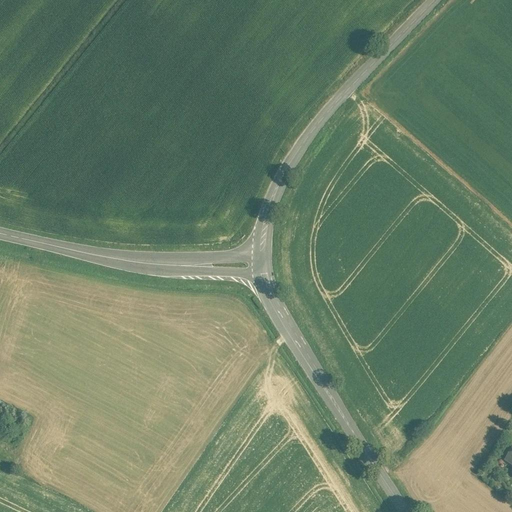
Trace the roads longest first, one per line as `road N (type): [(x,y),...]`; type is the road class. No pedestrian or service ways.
road 1 (tertiary): [(434,0),(291,158),(268,210),(262,264)]
road 2 (tertiary): [(262,264),(277,308),(405,511)]
road 3 (tertiary): [(262,264),(122,260),(0,233)]
